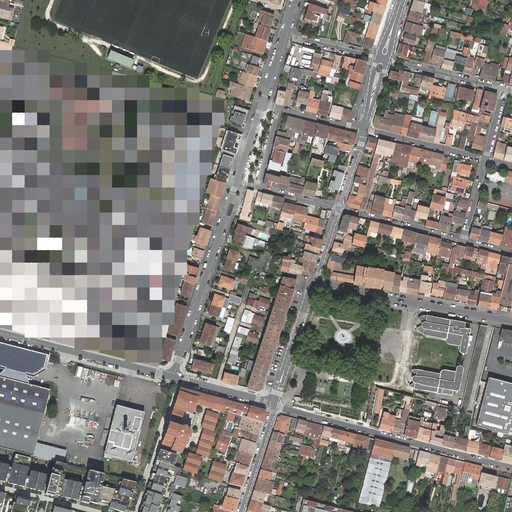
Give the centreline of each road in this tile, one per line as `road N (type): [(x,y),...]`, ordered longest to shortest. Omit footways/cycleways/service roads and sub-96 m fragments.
road 1 (residential): [(511,468),(274,405)]
road 2 (residential): [(237,181),(172,377)]
road 3 (residential): [(313,283),(511,320)]
road 4 (residential): [(0,332),(172,377)]
road 5 (residential): [(313,283),(274,405)]
road 6 (residential): [(463,240),(339,208)]
road 7 (residential): [(382,58),(503,88)]
road 8 (residential): [(484,159),(364,129)]
